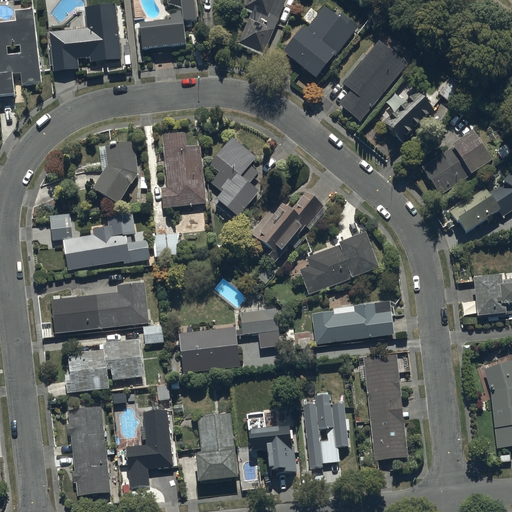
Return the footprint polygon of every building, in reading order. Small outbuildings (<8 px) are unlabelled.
[(171,28),(140,30),(142,55),(186,51),(184,27),(198,25),(194,0),(167,0),(168,8),(181,11),(181,13),(170,21),(171,28)] [(282,1),(282,0),(248,0),(243,14),(251,17),(238,50),(265,60),(287,3),(282,1)] [(317,84),(359,31),(343,18),(339,23),(325,11),(307,34),(303,31),(283,57),(317,84)] [(16,26),(0,27),(0,102),(16,101),(13,79),(21,78),(22,89),(42,87),(34,13),(15,15),(16,26)] [(53,75),(80,73),(79,63),(121,59),(117,19),(86,22),(87,32),(49,35),(53,75)] [(407,67),(379,46),(345,91),(351,95),(340,109),(361,126),(407,67)] [(470,97),(452,83),(440,97),(457,112),(470,97)] [(415,97),(381,126),(401,150),(436,120),(415,97)] [(186,137),(162,139),(168,192),(161,193),(163,211),(207,207),(200,150),(187,152),(186,137)] [(494,167),(474,138),(422,173),(441,201),(472,180),(473,182),(494,167)] [(248,190),(259,176),(252,170),(259,161),(232,140),(210,169),(219,176),(210,187),(222,196),(213,208),(237,226),(259,198),(248,190)] [(139,178),(135,146),(106,150),(107,172),(93,196),(119,212),(139,178)] [(485,191),(449,214),(464,239),(501,215),(504,220),(511,214),(511,175),(511,174),(504,188),(489,198),(485,191)] [(280,207),(252,237),(268,251),(263,257),(275,268),(306,233),(303,231),(322,209),(306,195),(289,214),(280,207)] [(73,242),(70,217),(50,219),(53,244),(73,242)] [(94,239),(63,244),(68,274),(124,265),(124,268),(150,265),(147,244),(129,247),(128,241),(136,239),(133,218),(108,222),(109,230),(93,233),(94,239)] [(178,237),(155,238),(156,260),(179,259),(178,237)] [(368,240),(306,262),(309,270),(300,273),(309,298),(380,274),(368,240)] [(504,281),(474,284),(478,323),(507,320),(507,318),(511,317),(511,283),(504,284),(504,281)] [(119,296),(51,304),(55,338),(150,327),(145,286),(118,289),(119,296)] [(313,317),(316,348),(395,339),(391,305),(333,311),(334,314),(313,317)] [(278,314),(241,317),(242,334),(237,335),(237,340),(258,338),(259,352),(282,350),(278,314)] [(163,327),(144,329),(145,347),(164,346),(163,327)] [(236,330),(179,335),(182,377),(240,371),(236,330)] [(140,343),(104,346),(104,354),(68,357),(70,377),(65,378),(67,398),(110,394),(108,374),(112,374),(113,385),(143,382),(140,343)] [(409,462),(397,358),(365,361),(376,466),(409,462)] [(511,360),(511,359),(500,362),(503,369),(484,373),(491,396),(497,453),(511,451),(511,360)] [(316,407),(303,408),(310,472),(324,471),(324,468),(341,466),(339,453),(350,451),(348,434),(351,434),(350,422),(347,422),(345,406),(332,407),(331,398),(329,398),(328,394),(317,396),(318,399),(315,399),(316,407)] [(251,419),(246,419),(251,457),(267,455),(270,481),(298,478),(289,401),(274,403),(277,431),(267,432),(265,417),(261,417),(261,413),(250,414),(251,419)] [(102,410),(68,414),(70,428),(66,428),(68,440),(71,440),(74,475),(72,475),(73,487),(77,487),(78,500),(111,497),(102,410)] [(169,412),(142,414),(145,446),(125,448),(129,491),(151,489),(149,470),(174,468),(169,412)] [(231,417),(198,421),(202,456),(198,457),(199,460),(196,461),(199,489),(239,484),(231,417)] [(312,473),(301,474),(302,488),(325,485),(325,478),(313,480),(312,473)]
